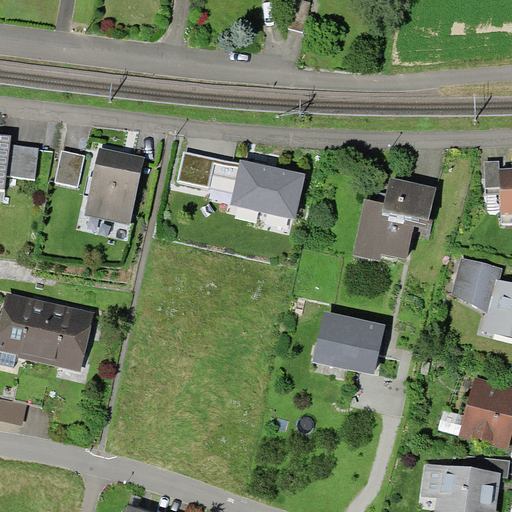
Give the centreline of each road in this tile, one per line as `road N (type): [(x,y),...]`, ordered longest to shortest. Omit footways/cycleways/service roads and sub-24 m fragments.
road 1 (residential): [(0,109),(328,143),(511,145)]
road 2 (residential): [(0,39),(371,84)]
road 3 (residential): [(0,446),(98,464),(251,511)]
